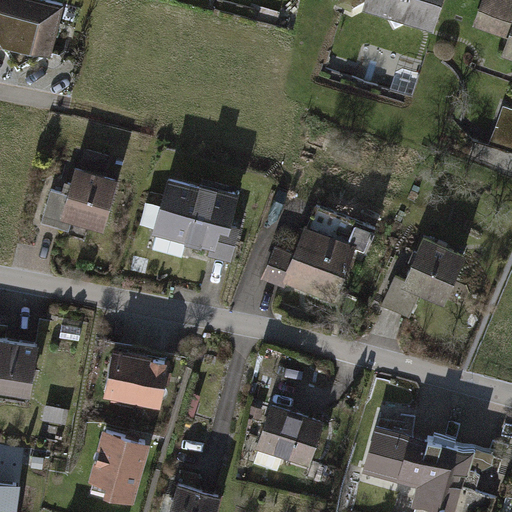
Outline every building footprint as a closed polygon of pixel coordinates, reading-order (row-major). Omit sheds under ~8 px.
[(64,2),(54,0),(0,0),(0,36),(18,66),(41,52),(52,55),(64,2)] [(441,0),(365,0),(364,7),(390,15),(395,24),(404,19),(434,28),(441,0)] [(511,0),(483,0),(476,22),(510,34),(504,50),(511,52),(511,0)] [(511,106),(503,104),(482,163),(511,173),(511,106)] [(111,156),(87,150),(83,164),(107,170),(111,156)] [(116,179),(76,168),(70,193),(51,188),(43,220),(61,225),(64,214),(104,225),(116,179)] [(200,185),(171,178),(157,229),(214,244),(212,251),(231,256),(238,227),(229,225),(238,191),(201,181),(200,185)] [(306,228),(304,227),(293,256),(275,249),(265,276),(282,283),(284,278),(302,285),(305,277),(337,289),(353,247),(367,253),(376,228),(315,204),(306,228)] [(462,255),(425,239),(407,280),(396,275),(384,302),(409,313),(421,287),(444,297),(462,255)] [(38,343),(0,337),(0,387),(31,392),(38,343)] [(169,360),(113,350),(105,396),(160,406),(169,360)] [(324,418),(272,402),(257,447),(309,463),(324,418)] [(476,451),(376,423),(362,471),(398,482),(399,479),(417,484),(411,504),(437,511),(440,509),(451,511),(455,511),(463,486),(448,482),(451,473),(468,478),(476,451)] [(150,440),(103,427),(89,479),(93,480),(90,491),(133,503),(150,440)] [(15,511),(19,485),(0,483),(0,511),(15,511)] [(216,511),(221,495),(177,484),(169,511),(216,511)]
